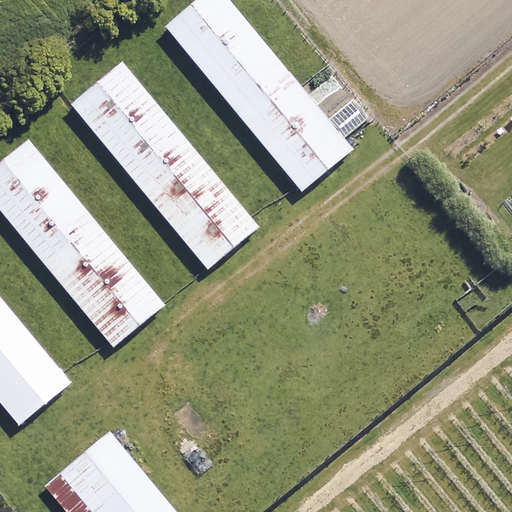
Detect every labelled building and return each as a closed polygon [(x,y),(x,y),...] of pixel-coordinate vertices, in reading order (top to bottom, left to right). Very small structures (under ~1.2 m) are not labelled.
[(347,151),(221,0),(193,0),(160,27),(297,192),(347,151)] [(252,228),(117,65),(67,106),(202,270),(252,228)] [(159,306),(24,141),(0,160),(0,215),(108,347),(159,306)] [(65,384),(0,305),(0,408),(14,426),(65,384)] [(170,511),(104,434),(56,475),(87,511),(170,511)]
